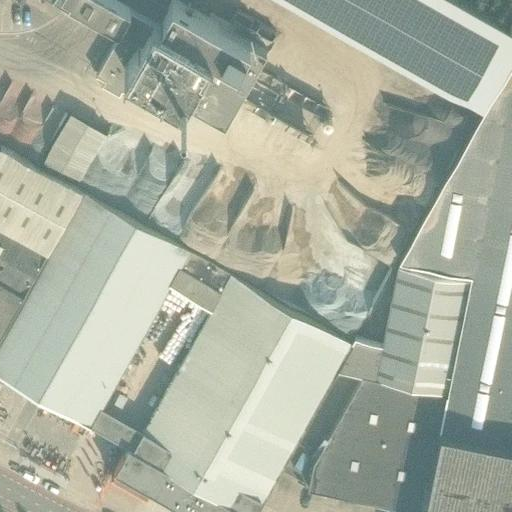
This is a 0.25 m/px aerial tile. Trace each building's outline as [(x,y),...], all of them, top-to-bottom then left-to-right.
[(50,0),(118,38),(97,74),(105,79),(102,85),(118,94),(121,88),(146,102),(157,84),(224,122),(265,49),(178,0),(169,0),(167,5),(158,0),(50,0)] [(322,0),(485,92),(511,46),(511,12),(490,0),(322,0)] [(314,462),(308,488),(423,511),(422,511),(511,511),(511,62),(511,63),(400,261),(471,275),(472,275),(471,281),(399,266),(384,343),(356,338),(353,343),(338,369),(362,375),(323,444),(314,462)] [(45,160),(77,178),(102,133),(71,115),(45,160)] [(0,282),(23,296),(81,191),(0,146),(0,282)] [(0,373),(90,425),(179,268),(189,251),(82,191),(81,191),(23,296),(0,335),(0,373)] [(112,474),(112,475),(148,495),(148,494),(147,493),(149,490),(188,511),(257,511),(261,505),(271,488),(338,369),(353,343),(189,251),(179,268),(169,286),(211,309),(133,448),(129,446),(124,454),(123,454),(114,470),(116,471),(114,474),(112,474)] [(0,335),(23,296),(0,282),(0,335)]
